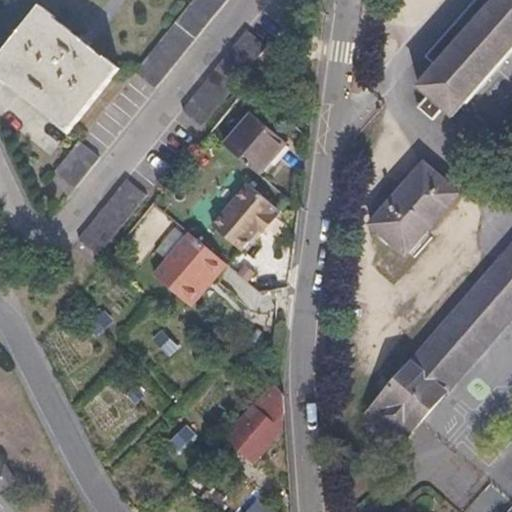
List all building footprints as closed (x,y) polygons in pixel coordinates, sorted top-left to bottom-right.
[(192,0),(136,71),(155,87),(225,0),(192,0)] [(430,95),(420,107),(435,119),(444,109),(453,117),(511,49),(511,0),(496,0),(476,0),(428,56),(439,66),(420,87),(430,95)] [(0,78),(5,83),(6,82),(56,123),(56,124),(68,133),(120,69),(106,58),(105,60),(89,47),(84,43),(80,39),(57,21),(58,19),(42,6),(0,58),(0,78)] [(184,109),(203,126),(267,47),(247,31),(184,109)] [(252,113),(225,145),(258,172),(260,175),(287,142),(252,113)] [(55,172),(75,187),(98,157),(79,142),(55,172)] [(371,225),(406,256),(459,194),(424,164),(371,225)] [(99,254),(146,196),(127,179),(79,238),(99,254)] [(278,207),(250,184),(214,227),(244,250),(261,229),(264,231),(277,215),(273,213),(278,207)] [(225,261),(191,234),(155,277),(192,308),(205,293),(201,289),(225,261)] [(410,436),(421,424),(511,318),(511,247),(367,414),(384,429),(391,420),(410,436)] [(274,382),(262,395),(225,438),(253,462),(283,427),(275,421),(284,411),(283,389),(274,382)] [(192,477),(186,484),(207,502),(214,495),(192,477)] [(271,511),(256,499),(245,511),(271,511)]
